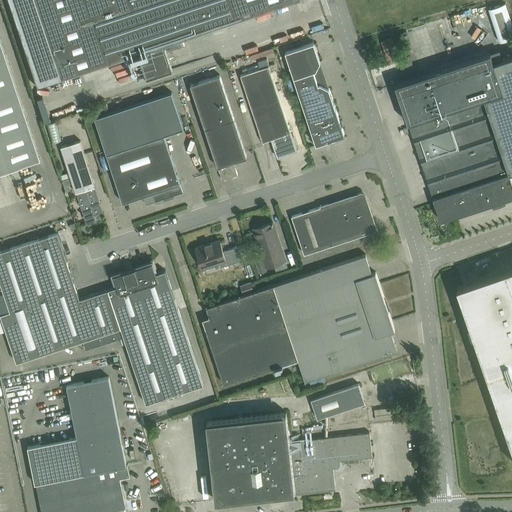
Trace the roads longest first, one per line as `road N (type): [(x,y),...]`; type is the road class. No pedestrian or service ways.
road 1 (unknown): [(336,8),(65,100),(24,0)]
road 2 (unclassified): [(89,252),(385,155)]
road 3 (unclassified): [(450,509),(420,263)]
road 4 (unclassified): [(385,155),(333,0)]
